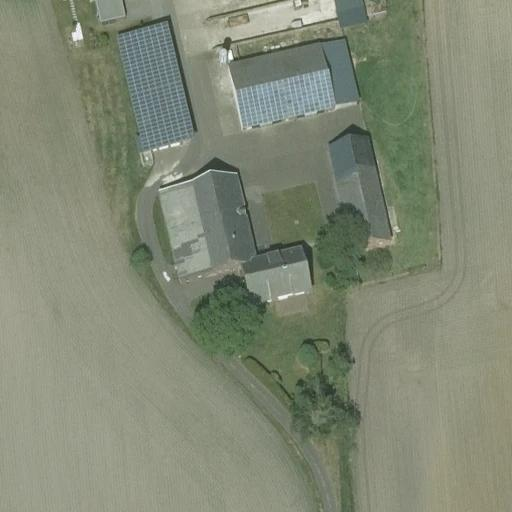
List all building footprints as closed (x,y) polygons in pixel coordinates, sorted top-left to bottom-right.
[(120,0),(94,0),(100,25),(125,20),(120,0)] [(296,51),(291,32),(233,46),(238,66),(296,51)] [(155,33),(124,41),(150,152),(181,144),(155,33)] [(319,48),(227,69),(241,131),(334,109),(319,48)] [(366,139),(329,148),(351,251),(390,243),(366,139)] [(235,177),(160,194),(181,283),(241,269),(256,266),(255,263),(254,258),(235,177)] [(301,253),(255,263),(256,266),(241,269),(250,307),(310,293),(301,253)]
